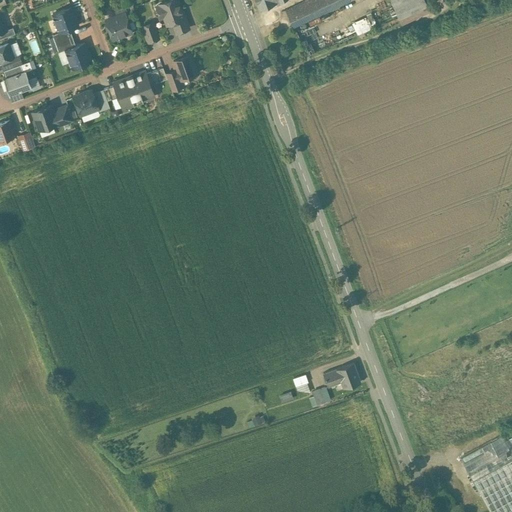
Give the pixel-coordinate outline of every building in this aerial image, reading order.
[(177,0),(167,0),(160,3),(160,4),(157,5),(161,16),(164,15),(167,23),(173,21),(184,17),(183,16),(177,0)] [(305,0),(285,9),(293,26),(349,0),(305,0)] [(388,0),(399,23),(429,11),(424,0),(388,0)] [(71,6),(53,12),(59,31),(69,28),(78,24),(71,6)] [(125,6),(114,10),(116,16),(126,12),(127,11),(125,6)] [(116,16),(105,20),(112,38),(114,37),(115,37),(116,38),(121,36),(122,34),(132,30),(126,12),(116,16)] [(368,13),(351,21),(358,35),(375,26),(368,13)] [(184,17),(173,21),(176,31),(188,27),(184,16),(183,16),(184,17)] [(154,25),(143,29),(148,41),(159,37),(154,25)] [(6,29),(0,30),(0,37),(15,32),(13,26),(6,28),(6,29)] [(69,28),(59,31),(52,33),(56,42),(73,36),(69,28)] [(73,36),(56,42),(59,51),(66,48),(76,45),(73,36)] [(9,41),(0,43),(0,59),(14,55),(9,41)] [(76,45),(66,48),(72,67),(91,60),(84,42),(76,45)] [(190,53),(173,59),(177,68),(180,78),(181,78),(197,72),(190,53)] [(21,63),(4,69),(6,75),(23,69),(21,63)] [(163,66),(146,73),(150,84),(167,77),(165,72),(163,66)] [(23,69),(6,75),(3,76),(9,94),(31,86),(32,86),(25,68),(23,69)] [(177,68),(165,72),(167,77),(171,89),(183,84),(181,78),(180,78),(177,68)] [(145,70),(113,81),(114,84),(118,95),(122,106),(154,95),(150,84),(146,73),(145,70)] [(114,84),(103,88),(103,89),(107,99),(118,95),(114,84)] [(91,89),(74,95),(80,113),(97,107),(98,107),(93,93),(91,89)] [(107,99),(103,89),(93,93),(98,107),(97,107),(98,110),(109,106),(107,99)] [(51,103),(33,110),(39,128),(57,121),(58,121),(53,109),(51,103)] [(67,104),(53,109),(58,121),(57,121),(58,124),(72,119),(67,104)] [(10,118),(0,121),(0,138),(15,133),(10,118)] [(353,361),(323,372),(328,385),(341,381),(343,386),(361,381),(353,361)] [(292,376),(296,391),(308,387),(304,373),(292,376)] [(330,399),(326,386),(312,391),(317,404),(330,399)] [(295,397),(292,387),(283,391),(286,400),(295,397)] [(252,425),(259,420),(256,414),(249,419),(252,425)] [(502,434),(460,457),(473,481),(511,459),(511,451),(505,439),(502,434)] [(511,511),(511,435),(505,439),(511,451),(511,459),(473,481),(490,511),(511,511)]
